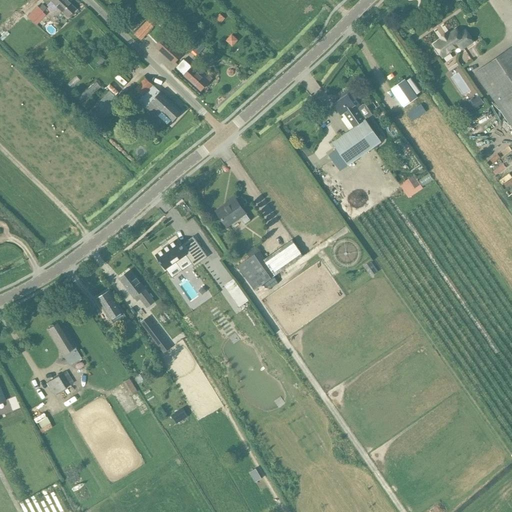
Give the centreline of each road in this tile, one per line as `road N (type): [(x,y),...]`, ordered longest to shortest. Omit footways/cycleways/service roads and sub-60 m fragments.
road 1 (tertiary): [(0,300),(76,257),(223,135)]
road 2 (tertiary): [(223,135),(369,0)]
road 3 (residential): [(223,135),(87,0)]
